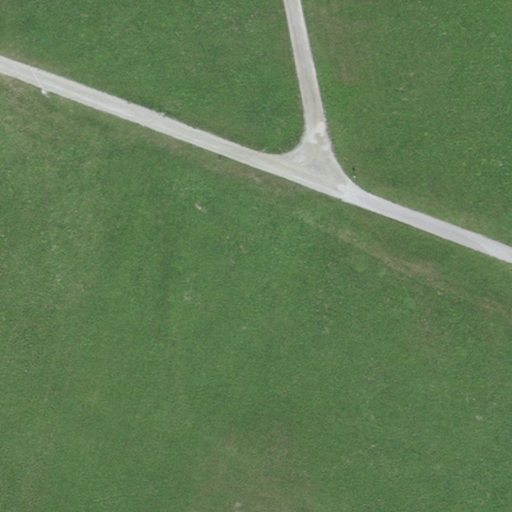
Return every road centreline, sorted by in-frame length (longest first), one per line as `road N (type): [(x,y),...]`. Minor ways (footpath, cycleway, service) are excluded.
road 1 (unclassified): [(511,253),(0,62)]
road 2 (track): [(287,0),(321,180)]
